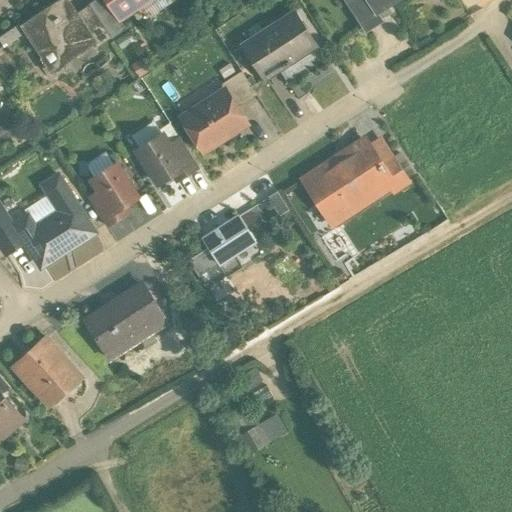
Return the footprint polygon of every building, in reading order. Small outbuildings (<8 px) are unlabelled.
[(85,23),(78,12),(75,14),(66,0),(58,0),(21,25),(40,54),(53,45),(65,64),(97,43),(98,42),(84,23),(85,23)] [(107,0),(120,19),(148,0),(107,0)] [(347,0),(367,30),(382,20),(380,17),(389,11),(385,6),(394,0),(347,0)] [(111,37),(89,5),(78,12),(85,23),(84,23),(98,42),(97,43),(98,45),(111,37)] [(294,12),(244,45),(265,78),(284,66),(285,67),(290,64),(289,62),(315,46),(294,12)] [(242,71),(220,85),(224,91),(225,90),(237,107),(257,94),(242,71)] [(224,91),(182,118),(203,151),(229,135),(227,131),(243,121),(245,124),(247,123),(237,107),(225,90),(224,91)] [(162,135),(137,151),(158,183),(182,168),(183,167),(173,151),(170,146),(162,135)] [(198,166),(181,139),(170,146),(173,151),(183,167),(182,168),(186,174),(198,166)] [(363,141),(344,153),(347,158),(308,183),(337,228),(394,192),(389,184),(391,183),(380,166),(363,141)] [(408,182),(392,158),(380,166),(391,183),(389,184),(394,192),(408,182)] [(138,197),(117,163),(91,180),(98,191),(113,213),(114,212),(138,197)] [(59,211),(35,227),(30,219),(16,228),(37,262),(43,263),(50,259),(51,253),(65,244),(74,246),(96,232),(58,174),(42,185),(59,211)] [(114,212),(113,213),(98,191),(88,197),(106,226),(118,218),(114,212)] [(277,191),(267,198),(279,217),(289,210),(277,191)] [(0,230),(12,223),(0,203),(0,230)] [(239,216),(202,240),(208,248),(219,265),(234,255),(255,241),(239,216)] [(208,248),(188,261),(198,278),(219,265),(208,248)] [(234,255),(219,265),(227,278),(242,268),(234,255)] [(144,286),(106,310),(104,307),(84,319),(111,361),(139,342),(135,337),(164,318),(144,286)] [(199,313),(184,327),(192,336),(207,322),(199,313)] [(44,337),(14,364),(49,404),(80,377),(44,337)] [(0,373),(0,392),(1,394),(10,385),(0,373)] [(1,394),(0,392),(0,426),(1,428),(18,413),(1,394)] [(257,429),(240,440),(248,454),(265,443),(257,429)]
